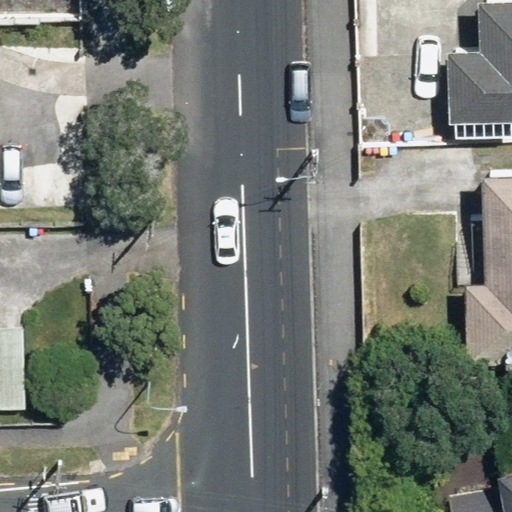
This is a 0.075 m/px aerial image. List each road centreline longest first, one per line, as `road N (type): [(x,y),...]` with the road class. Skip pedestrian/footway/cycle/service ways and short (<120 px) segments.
road 1 (primary): [(250,496),(235,0)]
road 2 (secondary): [(21,511),(250,496)]
